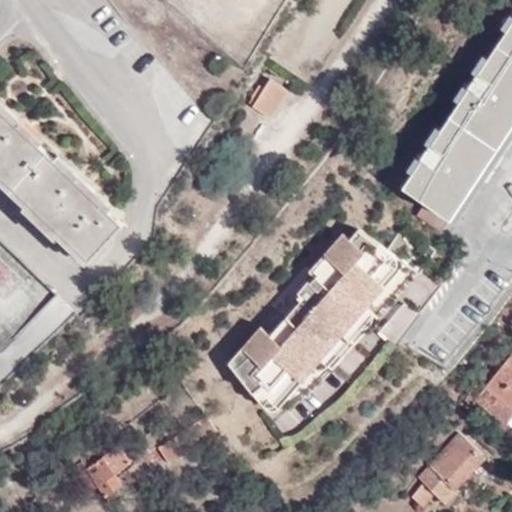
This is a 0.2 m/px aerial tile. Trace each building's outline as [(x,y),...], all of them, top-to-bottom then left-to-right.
[(511,47),(484,88),(412,188),(435,204),(426,218),(451,235),(459,222),(511,146),(511,47)] [(277,74),(270,85),(266,83),(256,97),(260,100),(259,102),(277,114),(295,88),(277,74)] [(130,218),(0,94),(0,163),(50,211),(95,254),(130,218)] [(511,146),(459,222),(466,226),(490,193),(511,161),(511,146)] [(309,351),(373,277),(367,272),(385,251),(417,272),(418,273),(434,250),(400,227),(385,251),(355,231),(347,240),(340,235),(306,274),(313,279),(308,285),(306,283),(295,295),(298,297),(296,301),(304,308),(274,342),(259,329),(228,366),(259,402),(306,348),(309,351)] [(333,371),(417,272),(385,251),(367,272),(373,277),(309,351),(306,348),(259,402),(264,406),(269,409),(274,411),(280,410),(285,410),(291,407),(295,404),(333,371)] [(378,328),(393,341),(434,295),(418,281),(378,328)] [(511,352),(475,397),(505,422),(511,412),(511,352)] [(212,431),(202,415),(154,447),(164,464),(212,431)] [(485,457),(458,431),(417,475),(423,481),(411,494),(423,505),(434,492),(446,504),(458,491),(455,488),(485,457)] [(511,453),(511,436),(502,449),(509,456),(511,453)] [(115,446),(92,461),(83,468),(94,484),(101,495),(117,484),(110,473),(126,462),(115,446)] [(83,468),(92,461),(87,454),(66,469),(82,493),(94,484),(83,468)]
